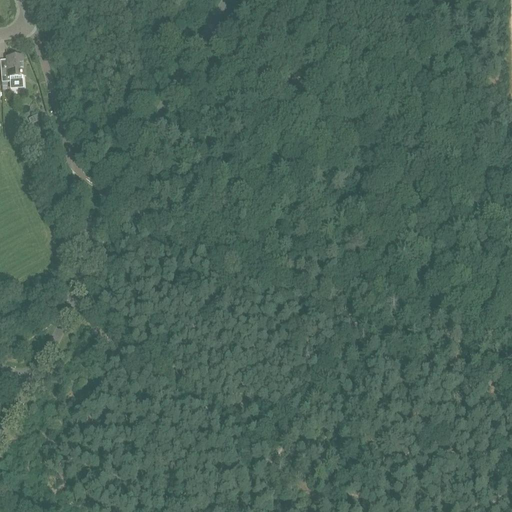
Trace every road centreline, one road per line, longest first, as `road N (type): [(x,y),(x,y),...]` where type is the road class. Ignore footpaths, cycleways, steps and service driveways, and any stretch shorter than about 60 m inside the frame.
road 1 (unclassified): [(32,385),(113,198),(226,0)]
road 2 (unclassified): [(79,169),(36,31)]
